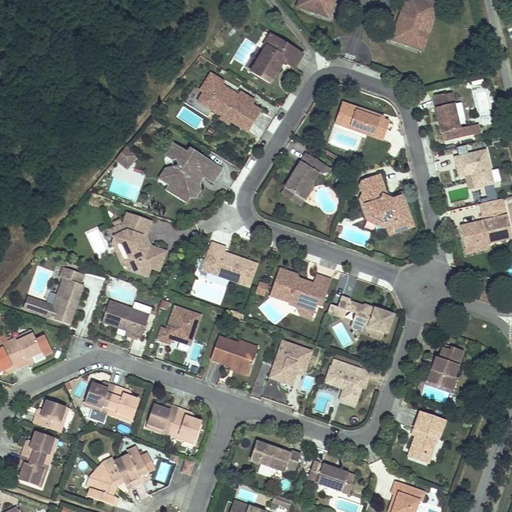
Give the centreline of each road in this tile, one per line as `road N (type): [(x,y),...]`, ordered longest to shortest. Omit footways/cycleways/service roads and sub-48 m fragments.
road 1 (residential): [(433,273),(439,252),(404,101),(387,88),(325,74),(247,187),(244,212),(254,226),(408,283)]
road 2 (residential): [(233,402),(342,440),(369,435),(420,308)]
road 3 (residential): [(0,427),(23,388),(95,357),(233,402)]
